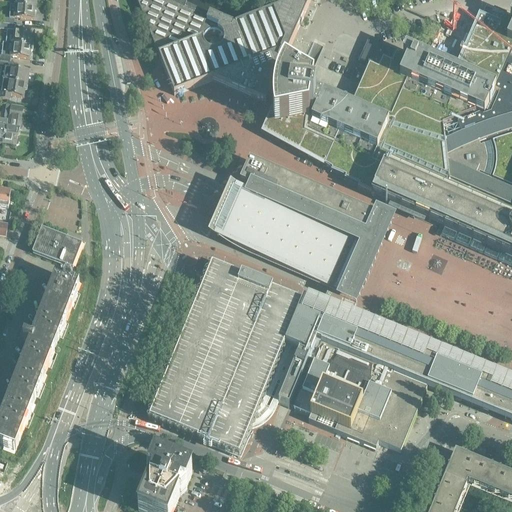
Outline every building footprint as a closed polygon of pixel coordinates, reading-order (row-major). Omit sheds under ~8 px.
[(158,56),(159,57),(174,96),(212,82),(266,105),(311,0),(303,0),(254,19),(236,26),(174,0),(136,0),(157,54),(158,56)] [(35,8),(17,6),(16,6),(15,14),(10,14),(10,19),(0,18),(0,23),(14,25),(14,19),(34,21),(35,8)] [(511,16),(510,22),(504,19),(503,19),(499,29),(490,25),(486,35),(477,31),(476,31),(477,31),(473,39),(473,40),(469,48),(466,56),(465,56),(465,57),(462,65),(461,65),(462,65),(458,73),(458,74),(455,72),(454,73),(447,69),(439,66),(439,65),(439,66),(431,62),(430,62),(423,59),(423,58),(406,51),(406,52),(403,58),(378,47),(351,110),(324,98),(312,125),(338,136),(377,153),(408,83),(484,117),(511,52),(511,16)] [(15,26),(14,25),(0,23),(0,29),(9,31),(8,35),(15,37),(14,44),(12,44),(12,45),(31,47),(33,47),(34,34),(14,32),(15,26)] [(31,47),(12,45),(8,44),(7,51),(2,50),(2,57),(0,56),(0,62),(9,64),(10,58),(30,60),(31,47)] [(511,52),(484,117),(408,83),(377,153),(338,136),(325,168),(331,172),(331,173),(345,180),(344,181),(359,188),(358,189),(372,196),(371,198),(406,213),(511,258),(511,52)] [(27,86),(29,73),(12,70),(13,64),(9,64),(0,62),(0,68),(2,69),(2,71),(1,73),(0,77),(1,79),(0,81),(26,86),(27,86)] [(312,125),(324,98),(325,97),(312,89),(301,82),(287,73),(262,134),(325,168),(338,136),(312,125)] [(24,99),(26,86),(0,81),(0,101),(6,102),(7,97),(8,96),(24,99)] [(20,131),(23,108),(6,106),(4,119),(8,120),(8,124),(4,146),(10,147),(16,148),(16,147),(18,146),(19,142),(17,141),(19,131),(20,131)] [(211,228),(207,237),(348,299),(384,220),(265,168),(250,161),(240,184),(252,188),(250,191),(249,195),(230,186),(225,198),(219,210),(211,228)] [(11,193),(0,191),(0,208),(8,210),(10,204),(10,201),(11,193)] [(56,278),(59,279),(68,282),(69,280),(82,246),(42,231),(33,255),(62,266),(57,278),(56,277),(56,278)] [(201,262),(195,277),(196,277),(206,281),(206,282),(207,282),(208,282),(236,293),(236,294),(237,294),(246,297),(246,298),(247,297),(266,305),(265,305),(266,306),(267,306),(272,308),(280,311),(283,305),(284,305),(285,304),(286,304),(286,303),(286,302),(286,301),(286,300),(285,300),(285,299),(272,294),(273,291),(272,291),(271,291),(262,287),(252,283),(243,280),(243,279),(242,279),(213,268),(214,267),(212,267),(201,263),(202,262),(201,262)] [(25,428),(57,345),(80,286),(72,283),(73,282),(69,280),(68,282),(59,279),(36,338),(27,335),(22,326),(16,343),(31,349),(8,410),(0,430),(0,445),(16,451),(25,428)] [(279,361),(284,349),(302,304),(291,299),(273,291),(272,294),(285,299),(285,300),(286,300),(286,301),(286,302),(286,303),(286,304),(285,304),(284,305),(283,305),(280,311),(272,308),(267,306),(266,306),(265,305),(266,305),(247,297),(246,298),(246,297),(237,294),(236,294),(236,293),(208,282),(207,282),(206,282),(206,281),(201,294),(149,422),(224,452),(239,458),(279,361)] [(302,303),(302,304),(302,305),(284,349),(299,355),(279,406),(280,406),(289,410),(311,357),(316,343),(322,345),(427,389),(483,411),(498,417),(511,423),(511,389),(494,382),(495,380),(485,376),(484,378),(461,369),(462,367),(451,362),(450,364),(406,346),(406,344),(396,339),(395,342),(339,319),(340,317),(332,313),(329,312),(328,314),(321,313),(309,307),(303,304),(302,303)] [(426,391),(427,389),(322,345),(320,350),(319,349),(319,350),(320,351),(316,361),(314,361),(315,362),(313,367),(312,366),(312,367),(313,367),(318,369),(319,370),(317,375),(315,374),(314,374),(313,374),(312,374),(311,374),(310,375),(309,376),(308,377),(294,411),(311,418),(309,424),(347,440),(347,441),(359,446),(359,445),(364,447),(363,448),(375,453),(376,452),(378,446),(401,455),(427,391),(426,391)] [(486,494),(496,470),(455,453),(445,478),(466,487),(469,488),(470,487),(486,494)] [(176,506),(179,498),(185,492),(186,492),(186,491),(192,476),(156,461),(150,477),(149,477),(153,479),(150,486),(149,486),(146,494),(145,496),(143,502),(140,509),(140,510),(144,511),(173,511),(176,506)] [(511,504),(511,476),(496,470),(486,494),(511,504)] [(469,488),(466,487),(445,478),(437,498),(459,507),(461,508),(469,488)] [(459,511),(461,508),(459,507),(437,498),(431,511),(459,511)]
